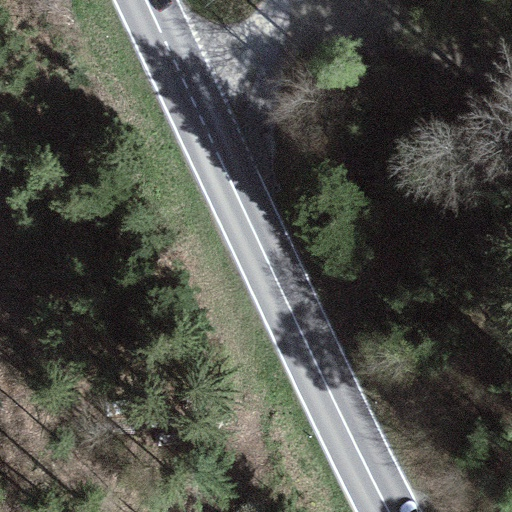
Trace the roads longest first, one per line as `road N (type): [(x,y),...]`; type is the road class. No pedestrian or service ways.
road 1 (secondary): [(189,96),(390,511)]
road 2 (track): [(277,41),(511,82)]
road 3 (unclassified): [(189,96),(277,41),(283,0)]
